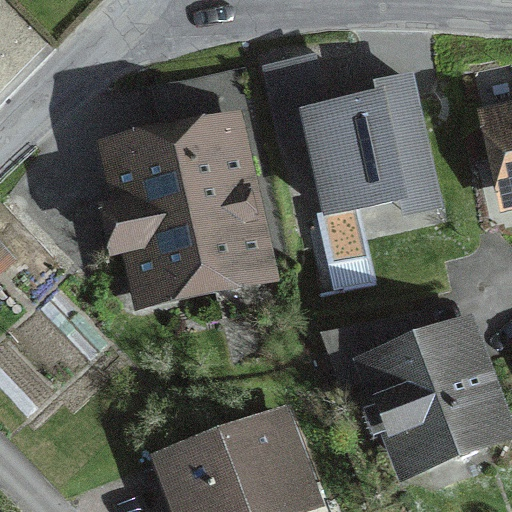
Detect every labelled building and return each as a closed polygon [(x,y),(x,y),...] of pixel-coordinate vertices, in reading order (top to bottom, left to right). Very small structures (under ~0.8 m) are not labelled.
[(399,187),(424,180),(411,127),(419,125),(409,82),(376,89),(379,101),(316,116),(304,62),(267,71),(283,145),(311,139),(328,216),(401,200),(399,187)] [(511,117),(494,122),(511,200),(511,117)] [(189,147),(115,163),(144,296),(262,270),(231,132),(188,142),(189,147)] [(0,273),(49,230),(14,190),(0,202),(0,273)] [(427,347),(416,319),(327,339),(343,380),(372,369),(409,468),(499,434),(462,334),(427,347)] [(280,418),(160,463),(178,511),(271,511),(310,497),(280,418)]
